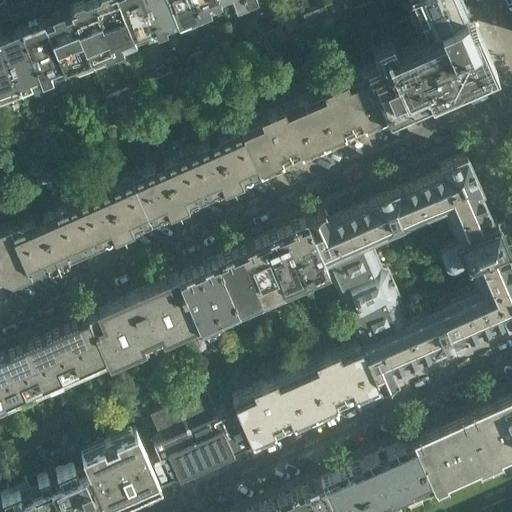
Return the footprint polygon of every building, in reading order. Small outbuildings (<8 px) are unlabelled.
[(111,47),(92,0),(82,0),(69,5),(86,48),(90,47),(93,54),(111,47)] [(131,30),(118,0),(92,0),(111,47),(122,43),(119,35),(131,30)] [(155,29),(143,0),(118,0),(131,30),(143,25),(146,33),(155,29)] [(178,23),(168,0),(143,0),(155,29),(156,31),(178,23)] [(198,9),(194,0),(168,0),(178,23),(190,18),(188,13),(198,9)] [(194,0),(198,9),(199,12),(210,8),(206,0),(194,0)] [(354,10),(349,0),(338,0),(326,5),(332,19),(354,10)] [(358,19),(385,7),(381,0),(376,0),(354,10),(358,19)] [(466,10),(462,0),(410,0),(422,29),(463,11),(466,10)] [(87,51),(86,48),(69,5),(60,9),(51,12),(52,12),(42,16),(64,71),(66,74),(74,71),(69,58),(87,51)] [(492,67),(472,23),(469,25),(463,11),(422,29),(399,39),(385,7),(358,19),(347,23),(366,66),(386,114),(492,67)] [(64,71),(42,16),(28,22),(28,21),(20,24),(42,77),(55,111),(72,104),(60,73),(64,71)] [(42,77),(20,24),(5,31),(0,33),(0,40),(19,87),(42,77)] [(288,38),(283,26),(261,35),(266,47),(288,38)] [(266,47),(261,35),(239,45),(244,56),(266,47)] [(19,87),(0,40),(0,84),(2,84),(5,92),(19,87)] [(200,75),(195,63),(173,72),(179,84),(200,75)] [(386,114),(366,66),(302,94),(323,141),(345,132),(339,120),(358,112),(363,124),(386,114)] [(112,113),(135,103),(131,93),(108,103),(112,113)] [(323,141),(302,94),(238,122),(239,124),(259,169),(282,159),(277,147),(281,145),(283,149),(292,145),(290,141),(295,139),(300,151),(323,141)] [(112,113),(108,103),(106,99),(81,109),(83,114),(87,123),(112,113)] [(87,123),(83,114),(60,123),(64,133),(87,123)] [(64,133),(60,123),(38,133),(42,142),(64,133)] [(259,169),(239,124),(216,134),(217,136),(208,140),(208,138),(185,148),(205,193),(259,169)] [(42,142),(38,133),(16,142),(20,152),(42,142)] [(205,193),(185,148),(162,158),(163,160),(154,164),(153,162),(130,172),(150,218),(205,193)] [(391,366),(431,348),(432,348),(465,334),(464,333),(492,321),(505,316),(507,320),(511,317),(511,265),(503,244),(507,242),(496,217),(492,219),(478,187),(480,186),(466,152),(438,164),(441,169),(400,187),(400,186),(367,200),(367,201),(327,218),(323,209),(324,209),(323,207),(305,215),(333,280),(358,337),(378,384),(379,385),(381,384),(380,383),(394,377),(395,378),(397,377),(396,375),(395,375),(391,366)] [(150,218),(130,172),(107,183),(107,184),(99,188),(98,186),(69,199),(89,244),(150,218)] [(89,244),(69,199),(41,211),(42,213),(33,217),(32,215),(10,225),(9,222),(8,222),(29,271),(89,244)] [(333,280),(305,215),(283,225),(304,273),(317,267),(324,284),(333,280)] [(0,269),(6,267),(11,279),(29,271),(8,222),(0,225),(0,269)] [(304,273),(283,225),(260,235),(288,299),(297,295),(290,279),(304,273)] [(288,299),(260,235),(238,245),(259,293),(272,287),(279,303),(288,299)] [(259,293),(238,245),(215,255),(236,303),(243,319),(252,315),(245,299),(259,293)] [(236,303),(215,255),(196,263),(217,311),(236,303)] [(224,327),(217,311),(196,263),(177,271),(205,336),(224,327)] [(217,364),(205,336),(177,271),(86,311),(87,312),(86,312),(104,354),(126,403),(217,364)] [(0,399),(6,397),(104,354),(86,312),(0,349),(0,399)] [(231,342),(227,333),(221,336),(224,345),(231,342)] [(378,384),(358,337),(294,365),(315,412),(337,402),(331,390),(350,382),(355,394),(378,384)] [(315,412),(294,365),(231,393),(234,400),(251,440),(274,430),(269,418),(273,416),(275,420),(284,415),(283,412),(287,410),(293,422),(315,412)] [(251,440),(234,400),(215,408),(203,383),(148,408),(160,433),(151,437),(157,450),(147,454),(159,481),(161,480),(163,480),(250,441),(250,440),(251,440)] [(511,448),(511,390),(466,411),(488,459),(511,448)] [(488,459),(466,411),(411,436),(431,480),(433,484),(488,459)] [(159,482),(147,454),(135,426),(81,450),(105,506),(159,482)] [(431,480),(411,436),(349,463),(369,508),(395,497),(394,493),(404,488),(405,492),(431,480)] [(40,511),(30,491),(13,452),(0,458),(0,471),(8,490),(17,511),(40,511)] [(104,507),(85,466),(75,470),(71,462),(63,466),(84,511),(92,511),(93,511),(101,508),(102,508),(104,507)] [(371,511),(369,508),(349,463),(319,477),(335,511),(371,511)] [(84,511),(63,466),(55,469),(59,478),(49,482),(61,511),(84,511)] [(61,511),(49,482),(45,474),(37,478),(40,486),(30,491),(40,511),(61,511)] [(335,511),(319,477),(318,477),(318,478),(315,479),(306,483),(303,484),(301,485),(313,511),(335,511)] [(313,511),(301,485),(283,493),(291,511),(313,511)] [(17,511),(8,490),(0,494),(4,502),(0,504),(0,511),(17,511)] [(291,511),(283,493),(282,493),(282,494),(280,495),(279,494),(268,499),(268,500),(266,501),(265,500),(264,501),(269,511),(291,511)] [(269,511),(264,501),(263,501),(263,502),(261,503),(260,503),(250,507),(251,508),(248,509),(246,509),(247,511),(269,511)]
